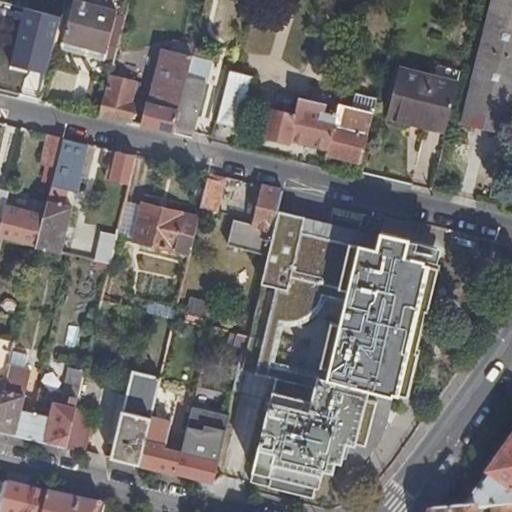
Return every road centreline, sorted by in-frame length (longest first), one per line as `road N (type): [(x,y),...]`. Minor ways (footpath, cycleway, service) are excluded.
road 1 (residential): [(511,231),(0,104)]
road 2 (residential): [(0,458),(210,511)]
road 3 (tertiary): [(387,511),(511,338)]
